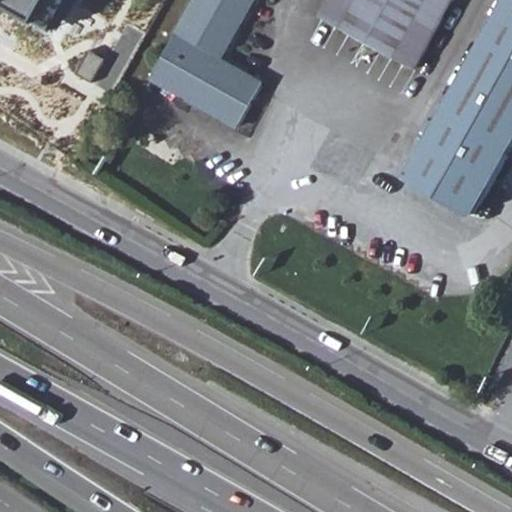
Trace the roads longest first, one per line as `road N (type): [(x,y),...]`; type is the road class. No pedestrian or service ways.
road 1 (residential): [(0,161),(511,450)]
road 2 (trunk): [(499,511),(223,354),(0,243)]
road 3 (trunk): [(358,511),(0,294)]
road 4 (trunk): [(0,373),(248,511)]
road 5 (trunk): [(0,432),(121,511)]
